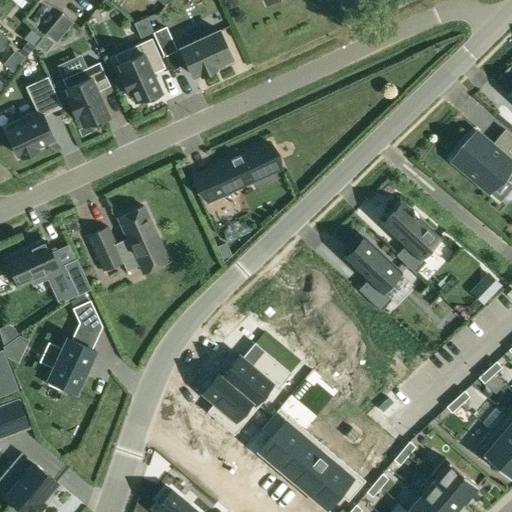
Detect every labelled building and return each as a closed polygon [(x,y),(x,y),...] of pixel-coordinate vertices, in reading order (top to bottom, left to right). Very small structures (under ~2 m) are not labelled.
[(165,28),(154,33),(164,55),(176,50),(165,28)] [(232,58),(219,30),(180,48),(193,76),(199,73),(201,75),(215,68),(214,66),(232,58)] [(114,55),(123,73),(120,75),(127,92),(130,90),(135,100),(143,97),(144,100),(161,92),(149,67),(162,62),(151,38),(114,55)] [(27,42),(19,52),(25,57),(33,48),(27,42)] [(70,98),(67,99),(75,116),(78,114),(83,124),(90,121),(92,124),(109,116),(97,91),(110,86),(99,62),(62,79),(70,98)] [(47,76),(25,86),(36,111),(3,126),(16,155),(19,153),(21,157),(37,149),(36,146),(53,138),(43,115),(61,107),(47,76)] [(502,177),(511,185),(511,136),(505,130),(492,145),(475,132),(471,137),(470,136),(455,154),(456,155),(452,160),(489,192),(502,177)] [(211,175),(198,181),(207,201),(221,194),(219,188),(232,182),(235,188),(239,186),(239,187),(251,181),(260,177),(264,186),(278,179),(274,171),(280,168),(268,142),(240,155),(231,159),(231,160),(208,170),(211,175)] [(402,203),(383,223),(405,245),(396,255),(415,273),(426,262),(422,258),(440,240),(416,216),(417,215),(413,211),(411,213),(409,210),(402,203)] [(107,227),(87,236),(103,271),(123,262),(127,271),(139,265),(142,273),(168,261),(143,207),(117,218),(127,239),(115,245),(107,227)] [(350,252),(345,258),(367,279),(358,289),(380,311),(391,299),(384,293),(402,274),(361,234),(347,249),(350,252)] [(45,273),(57,267),(46,241),(6,259),(9,265),(5,267),(12,281),(16,280),(18,285),(31,279),(32,283),(47,277),(45,273)] [(78,294),(90,289),(76,259),(64,265),(78,294)] [(483,303),(491,294),(483,287),(475,295),(483,303)] [(54,365),(53,367),(48,379),(49,379),(46,384),(48,385),(48,384),(62,390),(64,386),(76,391),(95,350),(91,348),(83,344),(88,332),(101,326),(89,301),(73,308),(80,323),(72,339),(67,337),(62,349),(61,351),(57,350),(51,363),(54,365)] [(219,371),(218,372),(258,406),(274,387),(277,390),(291,373),(263,350),(251,365),(238,355),(222,374),(219,371)] [(0,351),(0,396),(17,390),(2,351),(0,351)] [(496,361),(487,369),(492,375),(501,367),(496,361)] [(492,375),(487,369),(478,377),(483,383),(492,375)] [(209,378),(201,387),(204,389),(202,392),(214,402),(207,411),(234,434),(258,406),(218,372),(212,380),(209,378)] [(463,390),(454,398),(460,404),(469,396),(463,390)] [(451,413),(460,404),(454,398),(445,407),(451,413)] [(19,400),(0,406),(0,437),(29,427),(19,400)] [(271,436),(259,450),(276,465),(305,430),(279,408),(262,428),(271,436)] [(490,430),(511,448),(511,418),(505,413),(490,430)] [(352,427),(345,435),(353,442),(359,434),(352,427)] [(305,430),(276,465),(293,479),(322,444),(305,430)] [(511,478),(511,448),(490,430),(475,448),(511,479),(511,478)] [(401,450),(407,456),(415,446),(409,441),(401,450)] [(322,444),(293,479),(309,493),(339,458),(322,444)] [(400,465),(407,456),(401,450),(393,460),(400,465)] [(24,473),(5,496),(24,511),(36,511),(44,502),(42,500),(57,482),(24,454),(15,465),(24,473)] [(339,458),(309,493),(327,508),(339,493),(348,501),(365,481),(339,458)] [(445,458),(430,475),(463,503),(478,486),(445,458)] [(382,474),(374,483),(380,488),(388,479),(382,474)] [(430,475),(416,492),(440,511),(455,511),(463,503),(430,475)] [(372,497),(380,488),(374,483),(366,492),(372,497)] [(160,502),(153,510),(155,511),(197,511),(171,489),(169,491),(166,489),(157,499),(160,502)] [(408,511),(440,511),(416,492),(415,492),(419,495),(406,510),(408,511)]
